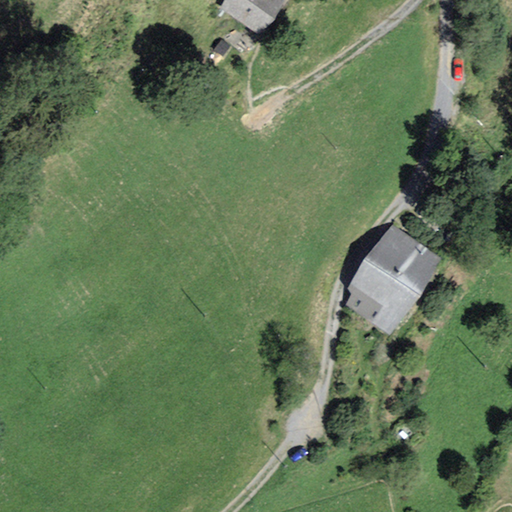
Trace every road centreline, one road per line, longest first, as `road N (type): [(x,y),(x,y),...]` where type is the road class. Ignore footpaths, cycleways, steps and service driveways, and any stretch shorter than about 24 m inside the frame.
road 1 (track): [(448,0),(446,71),(426,165),(344,274),(318,399),(288,450),(236,510)]
road 2 (track): [(252,52),(248,104),(261,123),(413,0)]
